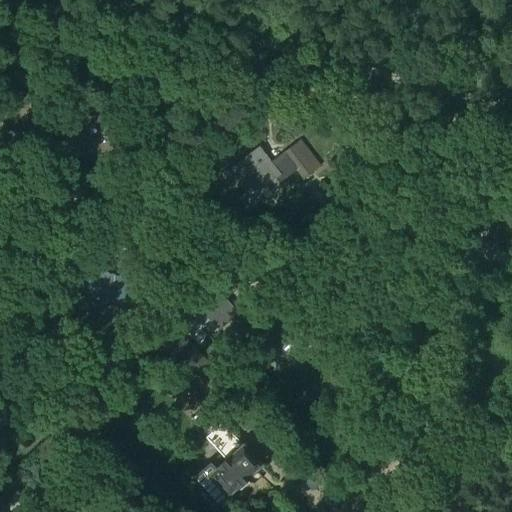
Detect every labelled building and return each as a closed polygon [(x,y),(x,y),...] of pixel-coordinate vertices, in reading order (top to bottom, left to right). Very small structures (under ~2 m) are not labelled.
[(38,32),(1,35),(3,63),(52,59),(50,43),(39,44),(38,32)] [(31,106),(13,108),(15,137),(34,135),(31,106)] [(64,114),(63,174),(75,174),(75,154),(101,155),(102,115),(64,114)] [(260,148),(222,177),(229,187),(238,181),(249,196),(277,178),(280,181),(297,168),(304,177),(317,167),(300,142),(284,154),(279,148),(266,157),(260,148)] [(511,212),(488,206),(484,223),(494,225),(489,246),(511,251),(511,212)] [(90,264),(75,288),(91,299),(98,289),(104,293),(112,293),(112,305),(132,306),(133,278),(113,277),(113,280),(105,278),(107,275),(90,264)] [(215,290),(200,308),(218,326),(235,312),(215,290)] [(277,305),(245,335),(254,345),(262,337),(272,349),(289,332),(292,335),(299,328),(277,305)] [(371,307),(367,318),(393,330),(399,319),(371,307)] [(188,340),(176,352),(213,390),(220,383),(223,379),(188,340)] [(220,475),(214,481),(229,497),(239,488),(241,490),(250,482),(248,480),(258,471),(250,462),(255,458),(243,445),(216,470),(220,475)]
